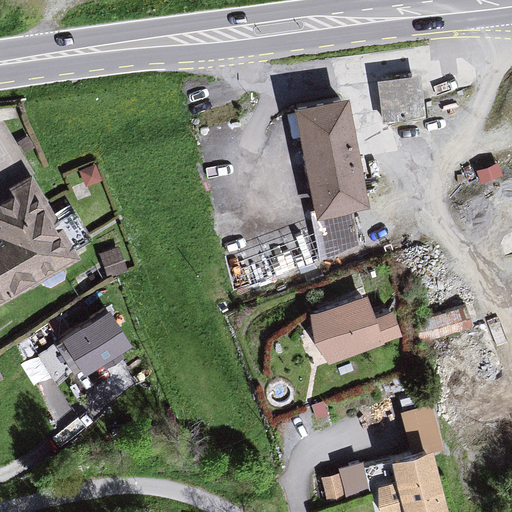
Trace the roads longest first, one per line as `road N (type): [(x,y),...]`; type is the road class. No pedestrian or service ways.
road 1 (primary): [(0,66),(278,44),(511,14)]
road 2 (primary): [(371,0),(98,37),(0,59)]
road 3 (residential): [(0,508),(100,483),(155,483),(203,495),(230,511)]
